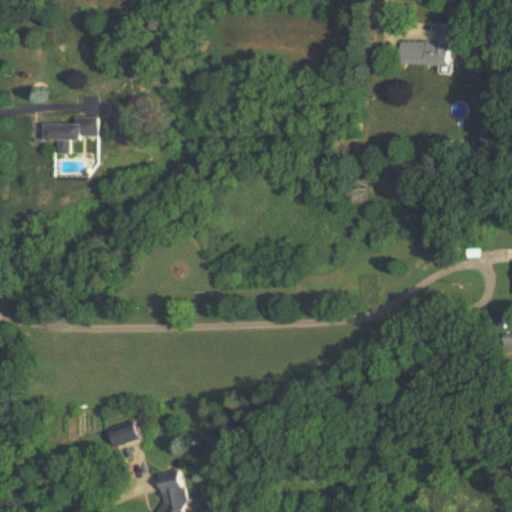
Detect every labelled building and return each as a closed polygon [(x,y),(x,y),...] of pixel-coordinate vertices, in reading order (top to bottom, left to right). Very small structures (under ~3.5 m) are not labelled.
[(453,22),(440,22),(439,42),(399,41),(398,64),(452,66),(453,22)] [(78,123),(47,123),(47,140),(60,140),(60,153),(73,153),(73,138),(100,138),(100,117),(78,116),(78,123)] [(511,349),(511,333),(503,334),(504,350),(511,349)] [(142,437),(137,424),(112,432),(117,446),(142,437)] [(166,511),(189,511),(182,469),(159,473),(166,511)]
